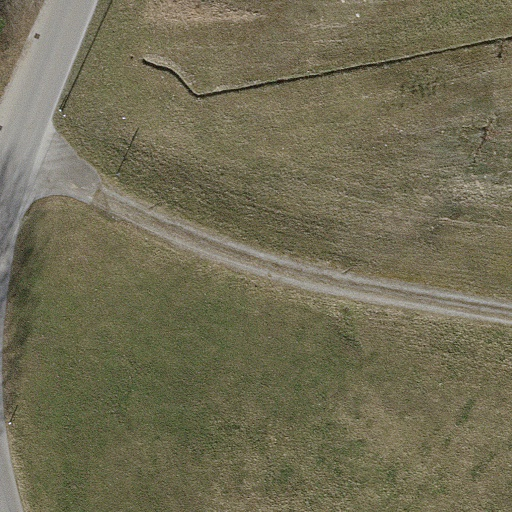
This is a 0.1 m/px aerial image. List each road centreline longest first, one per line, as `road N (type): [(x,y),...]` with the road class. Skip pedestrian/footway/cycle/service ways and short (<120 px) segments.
road 1 (track): [(511,317),(270,269),(10,160)]
road 2 (unclassified): [(0,190),(73,0)]
